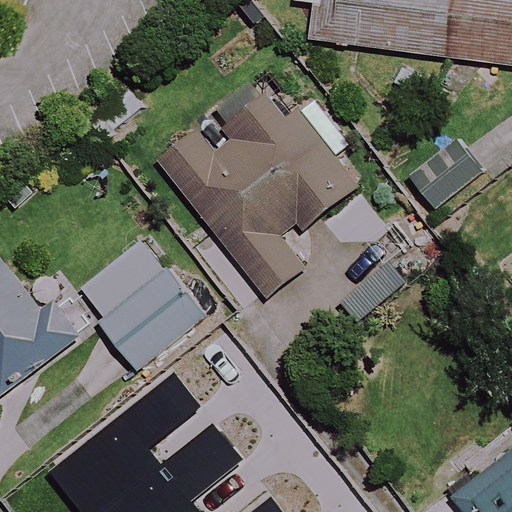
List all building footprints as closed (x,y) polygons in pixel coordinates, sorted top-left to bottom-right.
[(511,0),(300,0),(300,4),(319,7),(315,42),(511,67),(511,0)] [(367,186),(277,71),(163,161),(272,299),(309,270),(290,246),(367,186)] [(489,180),(461,143),(414,177),(443,215),(489,180)] [(0,401),(73,344),(3,255),(0,257),(0,401)] [(209,320),(173,274),(107,326),(143,371),(209,320)] [(511,511),(511,459),(461,502),(468,511),(511,511)] [(319,511),(283,465),(222,511),(319,511)] [(143,511),(122,484),(85,511),(143,511)]
